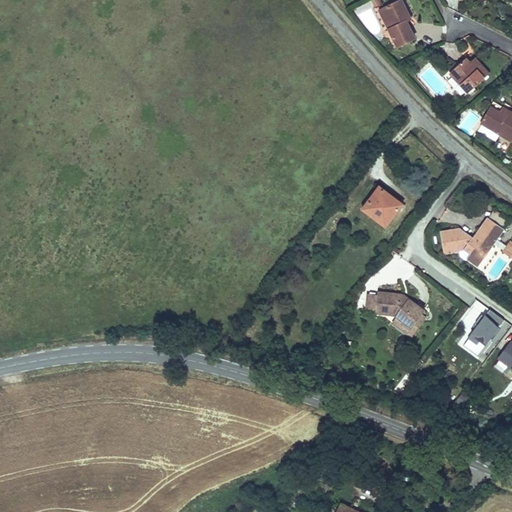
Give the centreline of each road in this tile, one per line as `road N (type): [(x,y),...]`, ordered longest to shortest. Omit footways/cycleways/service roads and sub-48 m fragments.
road 1 (primary): [(0,367),(107,352),(201,362),(333,403),(511,475)]
road 2 (residential): [(511,193),(444,138),(317,0)]
